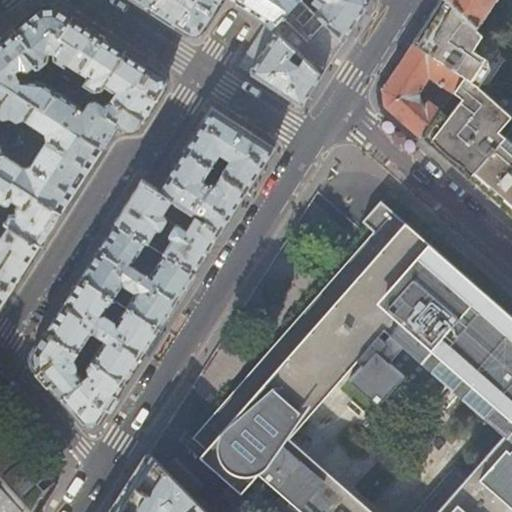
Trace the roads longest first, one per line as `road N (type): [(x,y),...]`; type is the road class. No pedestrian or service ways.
road 1 (residential): [(312,142),(102,468)]
road 2 (residential): [(203,73),(151,153),(122,160),(2,352)]
road 3 (residential): [(336,104),(511,255)]
road 4 (residential): [(2,352),(102,468)]
road 5 (residential): [(203,73),(88,0)]
road 6 (residential): [(312,142),(203,73)]
road 7 (residential): [(406,0),(336,104)]
